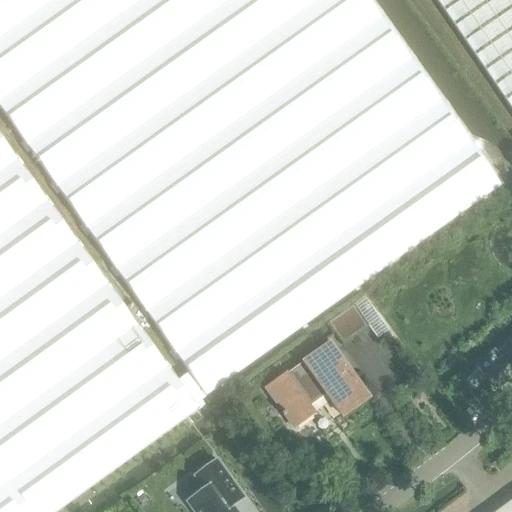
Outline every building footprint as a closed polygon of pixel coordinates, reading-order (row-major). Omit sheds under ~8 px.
[(502,190),(365,0),(0,0),(0,110),(189,374),(206,398),(207,399),(502,190)] [(511,0),(434,0),(511,111),(511,0)] [(0,139),(0,511),(58,511),(197,412),(204,407),(201,402),(206,398),(189,374),(177,382),(176,383),(0,139)] [(353,310),(329,327),(344,349),(368,331),(377,343),(389,334),(366,301),(353,310)] [(476,367),(486,378),(498,391),(510,381),(511,384),(511,344),(498,356),(494,351),(476,367)] [(287,378),(267,393),(284,417),(282,418),(284,420),(285,419),(295,432),(315,417),(331,405),(343,422),(370,402),(345,368),(341,370),(337,365),(341,362),(330,347),(303,367),(305,369),(288,381),(287,378)] [(192,480),(202,494),(184,506),(188,511),(233,511),(234,511),(245,503),(216,463),(192,480)]
